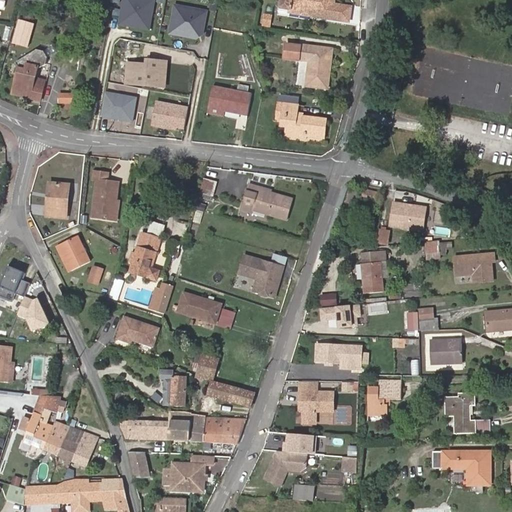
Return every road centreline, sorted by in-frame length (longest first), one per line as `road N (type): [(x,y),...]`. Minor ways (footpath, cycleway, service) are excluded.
road 1 (residential): [(214,511),(342,167)]
road 2 (residential): [(139,511),(91,354),(21,217)]
road 3 (residential): [(40,129),(84,142),(342,167)]
road 4 (residential): [(342,167),(435,191),(477,214),(511,247)]
road 5 (residential): [(342,167),(374,74),(382,0)]
